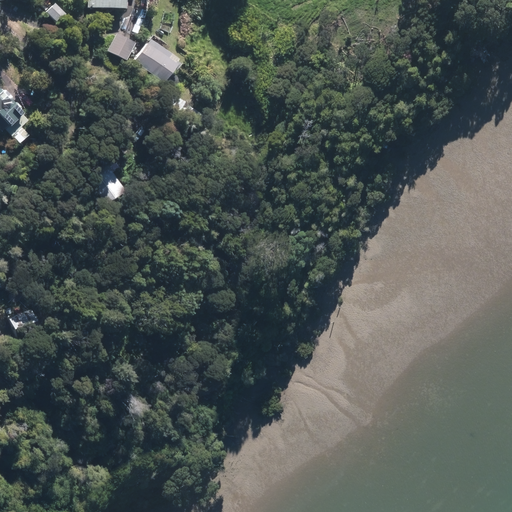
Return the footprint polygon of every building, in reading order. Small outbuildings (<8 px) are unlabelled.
[(87,0),(87,10),(125,12),(125,0),(87,0)] [(107,53),(127,63),(136,46),(117,36),(107,53)] [(151,43),(134,65),(166,90),(181,71),(177,67),(179,65),(151,43)] [(24,113),(0,88),(0,129),(2,132),(5,129),(12,136),(13,135),(20,143),(29,134),(22,127),(29,120),(23,114),(24,113)] [(182,104),(171,96),(165,104),(176,112),(182,104)] [(105,199),(124,185),(105,160),(86,174),(105,199)] [(37,321),(30,305),(8,314),(15,331),(37,321)]
